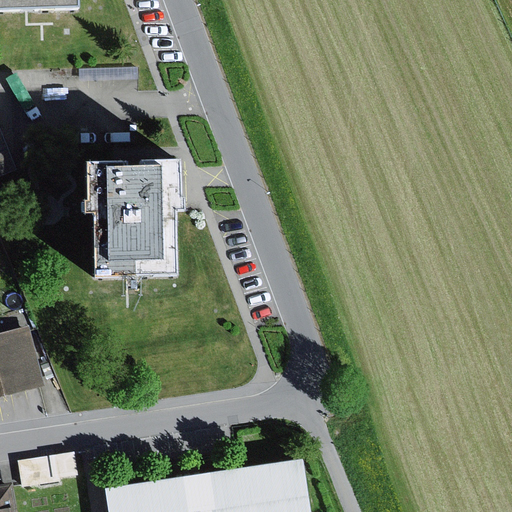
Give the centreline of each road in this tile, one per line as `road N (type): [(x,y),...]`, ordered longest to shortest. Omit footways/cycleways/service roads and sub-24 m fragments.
road 1 (residential): [(170,0),(308,358),(298,391)]
road 2 (residential): [(0,447),(274,404),(298,391)]
road 3 (residential): [(298,391),(354,511)]
